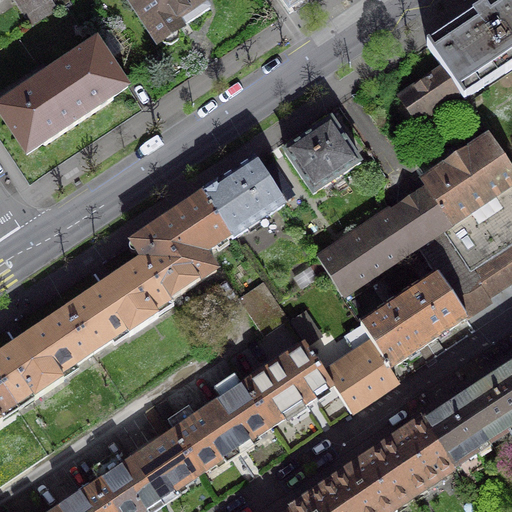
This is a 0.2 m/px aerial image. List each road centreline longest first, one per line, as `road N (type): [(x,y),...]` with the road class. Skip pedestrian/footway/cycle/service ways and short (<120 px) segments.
road 1 (tertiary): [(402,0),(32,247)]
road 2 (residential): [(273,511),(511,352)]
road 3 (residential): [(207,361),(0,499)]
